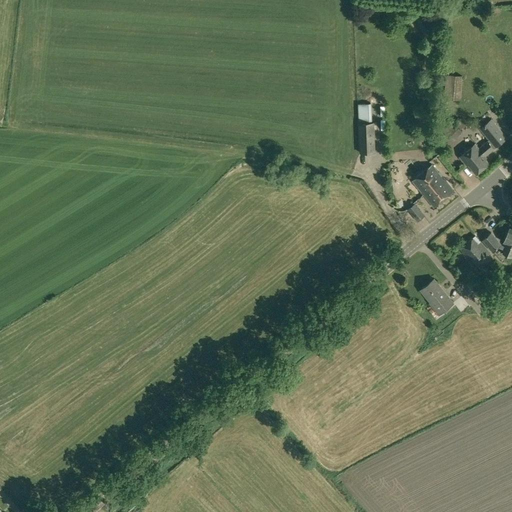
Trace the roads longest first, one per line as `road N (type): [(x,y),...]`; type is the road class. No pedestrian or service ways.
road 1 (tertiary): [(87,511),(479,192)]
road 2 (unknown): [(414,246),(366,180),(314,166),(254,163),(238,167),(152,243),(0,335)]
